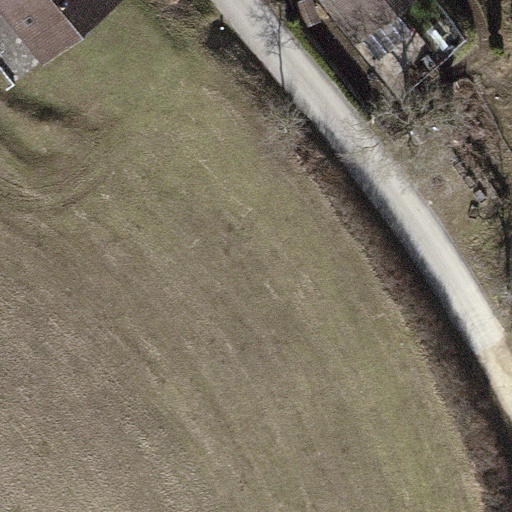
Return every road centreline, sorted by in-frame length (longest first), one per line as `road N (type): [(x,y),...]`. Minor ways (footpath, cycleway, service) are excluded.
road 1 (residential): [(431,246),(240,0)]
road 2 (track): [(511,388),(431,246)]
